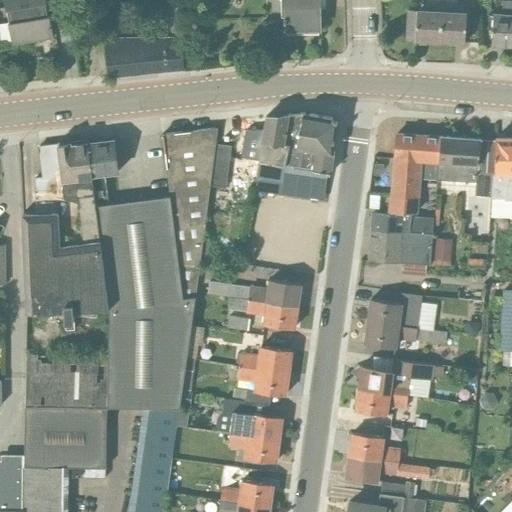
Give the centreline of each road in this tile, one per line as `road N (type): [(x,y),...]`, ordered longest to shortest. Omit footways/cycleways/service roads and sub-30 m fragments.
road 1 (residential): [(304,511),(363,85)]
road 2 (secondary): [(363,85),(248,89),(0,117)]
road 3 (secondary): [(511,96),(363,85)]
